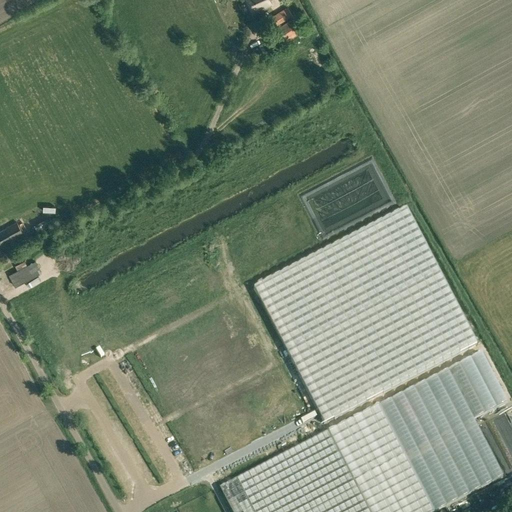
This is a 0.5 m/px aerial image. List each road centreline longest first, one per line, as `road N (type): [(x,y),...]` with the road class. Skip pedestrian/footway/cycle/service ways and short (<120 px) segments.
road 1 (track): [(0,265),(194,159),(265,15)]
road 2 (unclassified): [(120,511),(0,298)]
